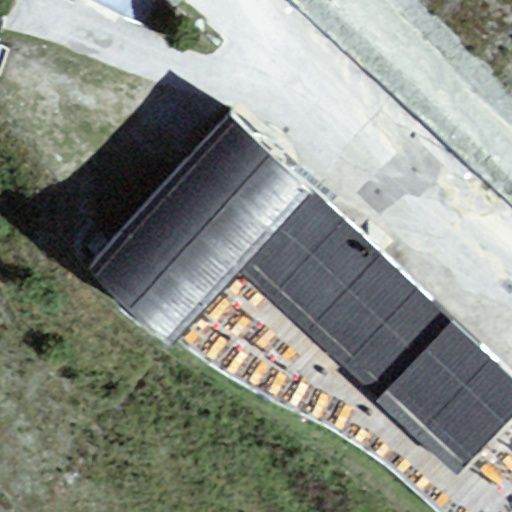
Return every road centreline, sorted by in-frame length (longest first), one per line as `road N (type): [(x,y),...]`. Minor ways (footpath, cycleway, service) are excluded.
road 1 (track): [(254,26),(511,272)]
road 2 (track): [(362,0),(433,84),(511,152)]
